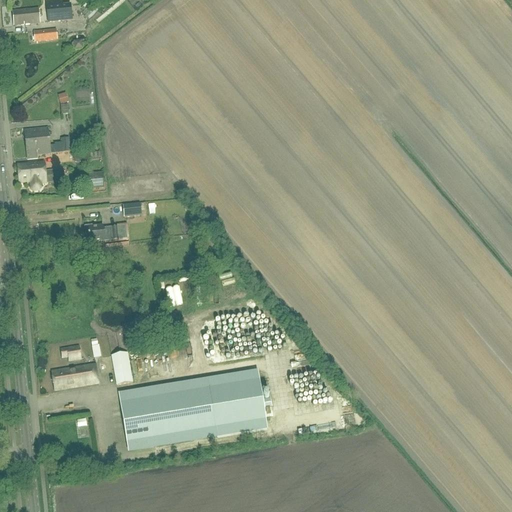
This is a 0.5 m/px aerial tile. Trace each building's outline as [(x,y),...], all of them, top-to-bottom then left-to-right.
[(47,24),(71,22),(70,7),(62,7),(61,2),(45,3),(47,24)] [(13,27),(39,25),(38,10),(12,12),(13,27)] [(34,43),(56,41),(55,31),(33,33),(34,43)] [(57,97),(60,106),(68,104),(65,95),(57,97)] [(36,156),(50,155),(47,129),(24,132),(27,162),(37,161),(36,156)] [(61,154),(70,154),(69,139),(60,140),(61,154)] [(54,147),(49,148),(50,155),(61,154),(60,144),(54,145),(54,147)] [(17,167),(18,176),(18,184),(29,183),(30,190),(32,192),(37,192),(39,190),(39,185),(44,184),(62,183),(61,171),(43,173),(43,165),(17,167)] [(95,177),(88,177),(89,185),(89,191),(103,190),(102,176),(95,177)] [(140,217),(138,205),(122,207),(124,219),(140,217)] [(87,228),(84,228),(85,237),(87,237),(87,244),(91,244),(103,243),(103,240),(111,239),(111,241),(118,241),(117,229),(110,229),(111,233),(102,234),(102,230),(102,228),(93,229),(93,227),(87,228)] [(179,339),(183,363),(174,365),(174,370),(191,368),(190,362),(184,363),(184,358),(194,356),(194,352),(199,352),(198,344),(188,346),(187,338),(179,339)] [(99,340),(92,340),(94,357),(101,356),(99,340)] [(67,362),(80,360),(78,348),(59,351),(61,359),(67,358),(67,362)] [(117,387),(132,384),(127,355),(111,358),(117,387)] [(95,366),(52,373),(55,392),(98,385),(95,366)] [(299,386),(306,384),(303,374),(295,377),(299,386)] [(295,380),(289,383),(292,391),(298,388),(295,380)] [(208,390),(119,405),(125,444),(214,430),(265,422),(259,382),(208,390)] [(79,437),(89,436),(89,425),(78,425),(79,437)]
